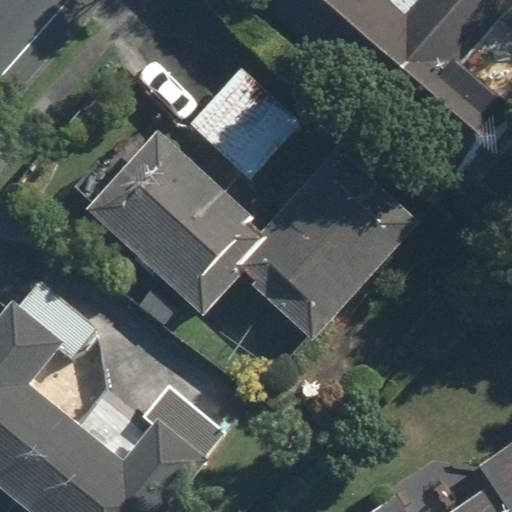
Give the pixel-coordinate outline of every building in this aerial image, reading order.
[(282,0),(271,14),(455,173),(510,110),(455,61),(505,4),(499,0),(425,0),(419,7),(411,0),(282,0)] [(299,130),(240,74),(188,129),(247,185),(299,130)] [(260,234),(159,138),(84,218),(198,325),(238,282),(311,350),(419,234),(334,155),(260,234)] [(19,312),(10,304),(0,317),(0,496),(20,511),(166,511),(224,438),(174,399),(123,465),(26,389),(60,346),(74,357),(95,330),(39,286),(19,312)] [(511,511),(511,443),(402,511),(511,511)]
